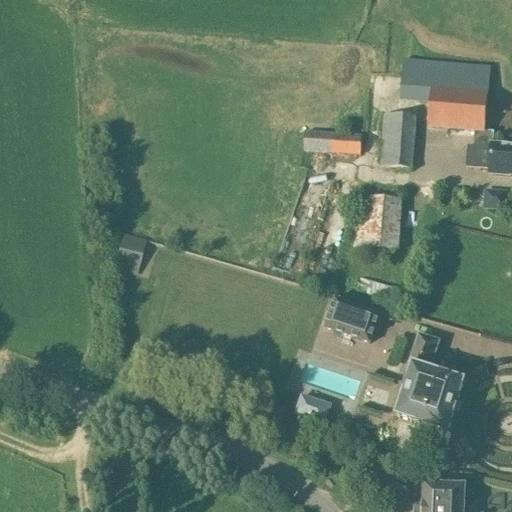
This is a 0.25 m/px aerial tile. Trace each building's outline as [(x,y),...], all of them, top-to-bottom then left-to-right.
[(493,133),(485,132),(487,95),(488,95),(491,68),(402,61),(399,102),(429,105),(428,130),(475,134),(474,147),(468,146),(466,169),(489,170),(488,176),(509,178),(509,176),(511,176),(511,146),(493,145),(493,133)] [(383,115),(379,169),(412,171),(416,118),(383,115)] [(304,153),(361,156),(362,137),(305,134),(304,153)] [(511,188),(487,187),(485,209),(511,211),(511,201),(511,188)] [(353,250),(397,253),(401,201),(357,198),(353,250)] [(138,277),(149,241),(126,234),(115,270),(138,277)] [(325,330),(370,345),(380,316),(335,301),(325,330)] [(418,336),(408,365),(412,366),(395,418),(422,427),(417,442),(441,450),(446,435),(447,435),(464,383),(430,372),(439,343),(418,336)] [(333,407),(301,396),(293,417),(325,428),(333,407)] [(423,486),(423,506),(414,505),(413,511),(463,511),(464,488),(423,486)]
